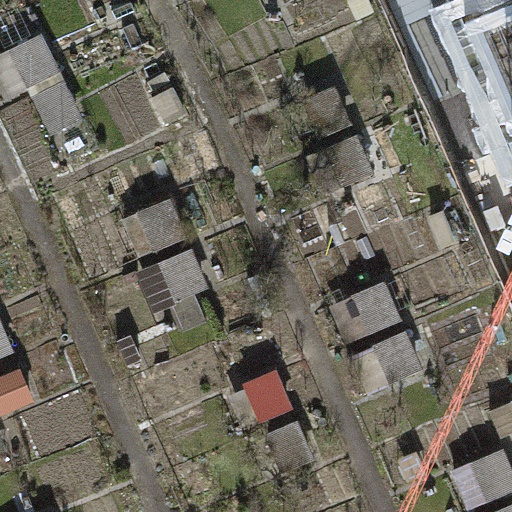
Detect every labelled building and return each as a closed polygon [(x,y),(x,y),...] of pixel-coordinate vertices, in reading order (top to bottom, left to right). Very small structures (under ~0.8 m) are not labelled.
[(511,0),(476,0),(459,7),(511,134),(511,0)] [(43,43),(0,60),(0,82),(8,101),(58,80),(43,43)] [(170,201),(139,212),(153,251),(184,240),(170,201)] [(195,250),(137,277),(157,320),(215,293),(195,250)] [(384,288),(333,309),(348,346),(399,325),(384,288)] [(276,370),(245,381),(259,420),(290,409),(276,370)] [(21,372),(0,380),(0,423),(36,409),(21,372)] [(298,426),(267,438),(281,477),(312,465),(298,426)] [(511,481),(501,455),(450,476),(465,511),(466,511),(511,493),(511,481)]
